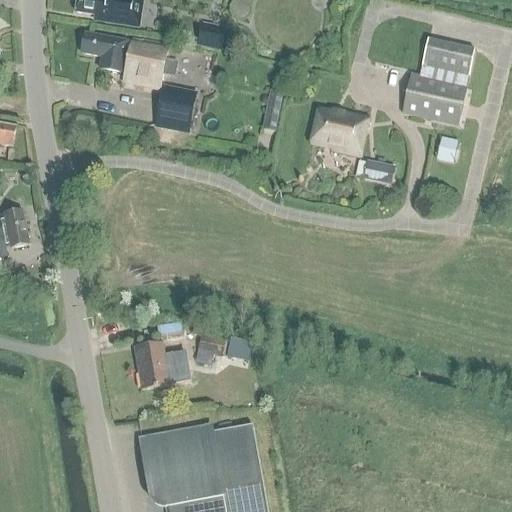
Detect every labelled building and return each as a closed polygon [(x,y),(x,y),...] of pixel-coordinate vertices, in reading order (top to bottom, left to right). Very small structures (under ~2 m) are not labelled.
[(75,0),(73,14),(103,19),(102,25),(137,30),(141,0),(75,0)] [(201,28),(195,48),(219,54),(224,33),(201,28)] [(124,76),(122,84),(157,91),(166,47),(129,40),(128,45),(83,36),(80,55),(101,59),(99,71),(124,76)] [(466,75),(472,48),(424,38),(419,65),(466,75)] [(409,73),(401,111),(455,122),(463,85),(409,73)] [(284,94),(270,91),(262,132),(276,134),(284,94)] [(160,99),(154,126),(186,132),(191,105),(160,99)] [(329,148),(328,151),(358,158),(367,117),(343,112),(342,116),(316,110),(309,144),(329,148)] [(0,147),(11,149),(14,129),(0,126),(0,147)] [(438,162),(455,165),(460,142),(442,139),(438,162)] [(368,163),(364,177),(391,184),(395,170),(368,163)] [(0,218),(0,260),(6,260),(4,248),(9,247),(10,252),(26,249),(20,215),(0,218)] [(200,338),(194,364),(209,367),(211,357),(219,358),(222,343),(200,338)] [(135,351),(142,391),(169,387),(162,346),(135,351)] [(213,434),(212,428),(138,441),(149,503),(151,507),(157,511),(268,511),(253,427),(213,434)]
